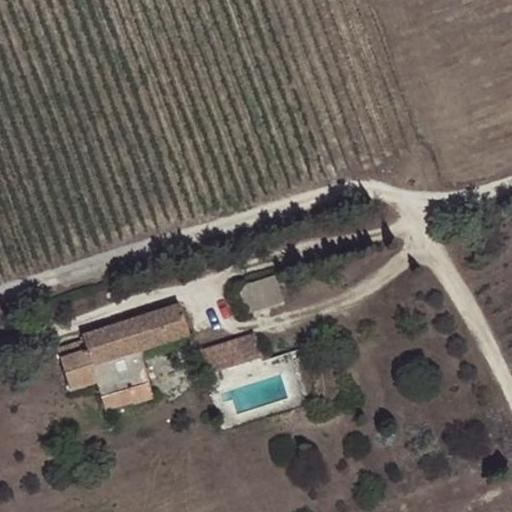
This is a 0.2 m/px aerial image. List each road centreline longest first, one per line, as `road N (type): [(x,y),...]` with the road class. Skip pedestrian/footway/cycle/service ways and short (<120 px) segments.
road 1 (track): [(0,298),(347,188),(444,203),(511,184)]
road 2 (track): [(418,202),(416,225),(511,396)]
